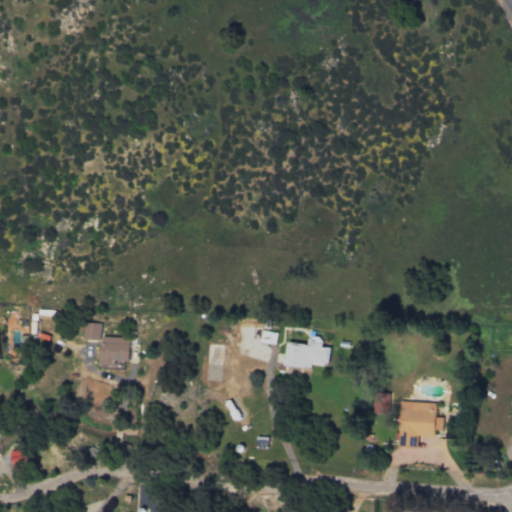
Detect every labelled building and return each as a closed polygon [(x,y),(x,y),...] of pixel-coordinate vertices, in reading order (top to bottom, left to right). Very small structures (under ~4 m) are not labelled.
[(82,340),(99,340),(99,323),(83,323),(82,340)] [(285,366),(312,368),(313,363),(327,364),(329,348),(320,347),(321,338),(308,336),(308,344),(286,343),(285,366)] [(116,366),(116,361),(128,361),(129,338),(100,337),(100,366),(116,366)] [(390,392),(373,392),(372,413),(389,414),(390,392)] [(435,403),(400,401),(398,446),(416,447),(417,435),(434,436),(434,430),(442,430),(442,418),(435,418),(435,403)]
